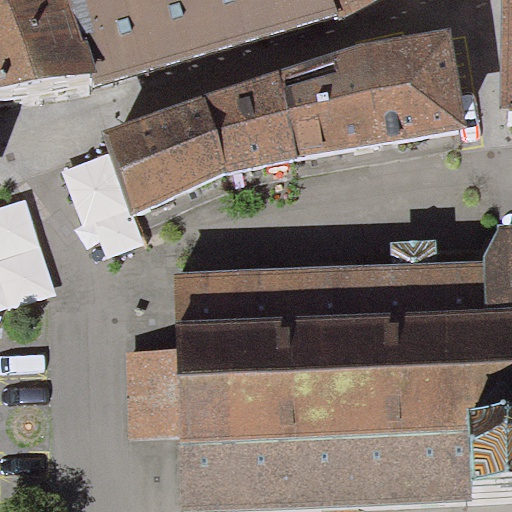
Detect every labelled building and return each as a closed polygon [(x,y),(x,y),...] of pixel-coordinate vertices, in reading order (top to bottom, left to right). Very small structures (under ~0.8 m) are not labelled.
[(0,0),(0,95),(38,91),(97,88),(66,0),(0,0)] [(323,0),(66,0),(97,88),(331,20),(323,0)] [(323,0),(331,20),(376,0),(323,0)] [(511,0),(501,0),(504,121),(511,120),(511,0)] [(453,39),(361,51),(381,153),(468,139),(453,39)] [(361,51),(284,77),(302,162),(381,153),(361,51)] [(208,104),(229,181),(302,162),(284,77),(208,104)] [(229,181),(208,104),(104,140),(133,220),(229,181)] [(511,511),(511,237),(480,238),(481,274),(437,275),(387,277),(172,282),(174,357),(122,359),(125,446),(177,445),(178,511),(415,511),(468,511),(467,511),(511,511)] [(386,251),(387,277),(437,275),(436,250),(386,251)]
